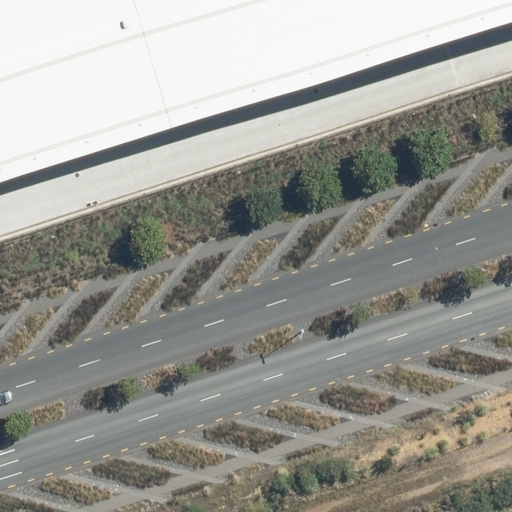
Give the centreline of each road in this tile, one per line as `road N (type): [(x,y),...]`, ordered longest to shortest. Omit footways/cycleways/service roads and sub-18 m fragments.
road 1 (tertiary): [(511,301),(0,467)]
road 2 (tertiary): [(0,384),(511,222)]
